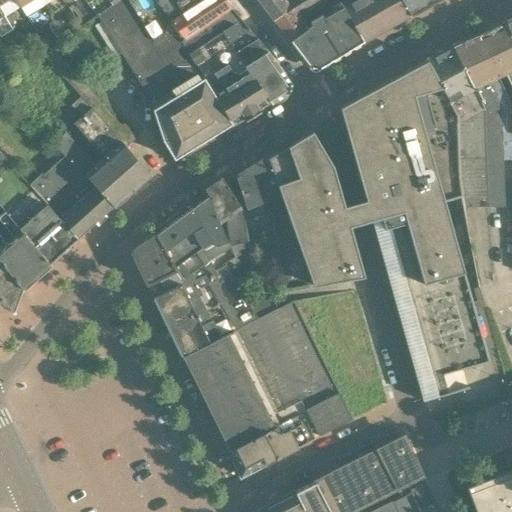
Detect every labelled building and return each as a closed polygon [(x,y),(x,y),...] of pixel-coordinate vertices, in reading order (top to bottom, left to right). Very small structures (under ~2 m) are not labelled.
[(232,125),(185,49),(166,34),(152,42),(142,25),(126,0),(121,0),(98,17),(148,97),(162,141),(174,160),(232,125)] [(154,0),(172,23),(183,16),(176,4),(180,0),(154,0)] [(183,16),(172,23),(171,23),(184,40),(231,8),(232,8),(225,0),(203,0),(198,3),(196,0),(193,0),(192,1),(190,0),(180,0),(176,4),(183,16)] [(274,20),(290,7),(297,15),(322,0),(259,0),(258,1),(274,20)] [(306,27),(289,41),(311,68),(317,70),(363,42),(338,0),(322,0),(297,15),(306,27)] [(338,0),(363,42),(387,29),(370,0),(338,0)] [(400,0),(370,0),(387,29),(409,16),(400,0)] [(400,0),(409,16),(432,4),(429,0),(400,0)] [(290,7),(274,20),(289,41),(306,27),(297,15),(290,7)] [(212,40),(222,33),(241,20),(231,8),(184,40),(181,42),(185,49),(232,125),(251,113),(223,69),(227,66),(212,40)] [(53,24),(62,36),(67,31),(58,20),(53,24)] [(230,45),(250,30),(241,20),(222,33),(230,45)] [(508,136),(511,136),(511,118),(511,117),(511,36),(505,23),(479,35),(508,103),(508,136)] [(62,36),(53,24),(48,28),(57,39),(62,36)] [(8,36),(12,30),(11,30),(4,40),(17,49),(20,43),(8,36)] [(12,30),(8,36),(20,43),(24,38),(12,30)] [(250,30),(230,45),(269,102),(269,101),(271,104),(289,93),(290,84),(250,30)] [(230,45),(222,33),(212,40),(227,66),(223,69),(251,113),(269,102),(230,45)] [(484,111),(488,208),(505,207),(503,161),(511,160),(511,147),(511,136),(508,136),(508,103),(479,35),(454,46),(484,111)] [(458,178),(461,198),(463,208),(488,208),(484,111),(454,46),(453,45),(426,59),(427,60),(426,60),(457,116),(457,157),(458,178)] [(79,132),(132,192),(150,175),(126,147),(136,138),(124,125),(122,127),(52,50),(45,57),(78,94),(66,106),(75,115),(70,120),(75,126),(80,131),(79,132)] [(421,167),(457,157),(457,116),(426,60),(338,107),(360,184),(412,170),(412,172),(422,169),(421,167)] [(54,147),(60,153),(114,207),(132,192),(79,132),(80,131),(75,126),(54,147)] [(266,159),(280,196),(312,286),(363,276),(349,226),(362,223),(371,220),(422,402),(469,388),(469,387),(447,393),(442,375),(489,362),(444,202),(461,198),(458,178),(457,157),(421,167),(422,169),(412,172),(412,170),(360,184),(365,200),(355,203),(343,206),(332,165),(311,131),(266,159)] [(77,240),(28,183),(6,159),(0,152),(0,205),(6,212),(52,262),(77,240)] [(77,240),(114,207),(60,153),(28,183),(77,240)] [(236,177),(247,209),(280,196),(266,159),(251,168),(236,177)] [(233,256),(237,256),(241,254),(241,253),(245,251),(243,241),(247,241),(244,215),(241,211),(247,209),(236,177),(225,184),(222,178),(205,190),(208,196),(213,202),(208,206),(219,221),(233,256)] [(223,261),(233,256),(219,221),(208,206),(213,202),(208,196),(205,197),(206,198),(192,209),(191,208),(180,216),(181,217),(213,270),(224,264),(223,261)] [(0,259),(23,288),(24,287),(52,262),(6,212),(0,205),(0,259)] [(217,278),(213,270),(181,217),(157,235),(187,283),(191,291),(217,278)] [(187,283),(157,235),(156,233),(134,250),(133,258),(153,300),(187,283)] [(182,358),(187,356),(258,320),(233,269),(242,265),(237,256),(233,256),(223,261),(224,264),(213,270),(217,278),(191,291),(192,294),(174,303),(160,314),(182,358)] [(23,288),(0,259),(0,305),(0,306),(5,309),(14,312),(23,288)] [(226,439),(256,424),(297,404),(300,409),(304,407),(319,437),(352,420),(294,303),(293,301),(258,320),(187,356),(195,373),(194,373),(226,439)] [(256,424),(273,459),(314,438),(300,409),(297,404),(256,424)] [(240,476),(273,459),(256,424),(226,439),(223,441),(240,476)] [(257,510),(258,511),(368,511),(410,490),(420,485),(423,483),(403,437),(327,475),(290,493),(290,494),(257,510)] [(511,511),(511,473),(467,491),(475,511),(511,511)] [(368,511),(433,511),(420,485),(410,490),(368,511)]
